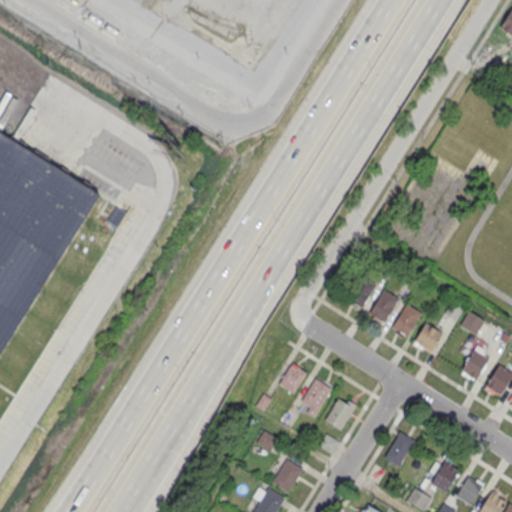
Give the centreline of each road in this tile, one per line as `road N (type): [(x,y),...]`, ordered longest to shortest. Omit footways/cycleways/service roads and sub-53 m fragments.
road 1 (motorway): [(388,0),(64,511)]
road 2 (motorway): [(125,511),(442,0)]
road 3 (residential): [(488,0),(298,313)]
road 4 (residential): [(262,121),(237,126),(39,0)]
road 5 (residential): [(399,382),(317,511)]
road 6 (residential): [(337,0),(262,121)]
road 7 (residential): [(511,453),(399,382)]
road 8 (residential): [(399,382),(298,313)]
